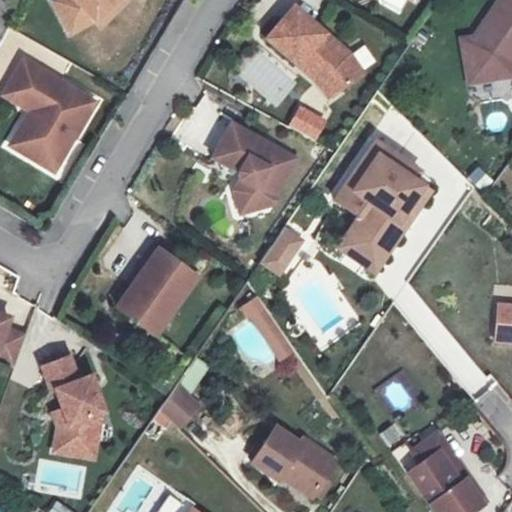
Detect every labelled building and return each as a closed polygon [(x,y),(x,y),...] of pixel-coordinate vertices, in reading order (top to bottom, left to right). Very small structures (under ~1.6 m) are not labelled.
[(74,0),(62,0),(55,4),(59,12),(73,3),(75,1),(74,0)] [(73,3),(59,12),(72,36),(96,22),(118,0),(74,0),(75,1),(73,3)] [(511,0),(500,0),(474,45),(462,50),(472,90),(511,80),(511,0)] [(294,9),(267,40),(321,86),(330,79),(340,93),(365,76),(352,57),(294,9)] [(96,105),(25,63),(5,97),(32,113),(45,121),(26,155),(56,173),(96,105)] [(330,79),(321,86),(330,99),(340,93),(330,79)] [(307,137),(317,118),(301,110),(291,129),(307,137)] [(45,121),(32,113),(13,147),(26,155),(45,121)] [(232,118),(210,156),(237,170),(239,176),(230,189),(242,215),(270,206),(299,158),(232,118)] [(315,142),(325,123),(317,118),(307,137),(315,142)] [(374,148),(338,201),(363,218),(350,238),(377,256),(398,224),(391,219),(419,179),(374,148)] [(477,166),(465,177),(480,193),(492,181),(477,166)] [(289,228),(261,267),(284,279),(310,241),(289,228)] [(159,245),(113,306),(158,338),(202,277),(159,245)] [(0,359),(19,366),(30,336),(9,328),(13,318),(0,312),(0,359)] [(293,352),(263,312),(251,321),(281,361),(293,352)] [(511,315),(502,315),(503,338),(511,337),(511,315)] [(71,359),(44,369),(54,395),(56,394),(63,411),(70,431),(68,447),(98,452),(104,416),(106,415),(93,378),(80,383),(71,359)] [(401,370),(375,388),(395,415),(420,398),(401,370)] [(207,407),(184,384),(167,409),(185,428),(207,407)] [(63,411),(54,415),(60,430),(56,455),(96,462),(98,452),(68,447),(70,431),(63,411)] [(385,448),(400,440),(392,425),(377,433),(385,448)] [(338,458),(310,440),(307,445),(287,432),(264,468),(282,481),(289,470),(303,479),(298,486),(320,500),(332,482),(324,477),(338,458)] [(442,445),(412,466),(444,511),(462,511),(485,496),(468,471),(463,475),(442,445)] [(324,477),(332,482),(344,463),(338,458),(324,477)] [(191,511),(194,508),(174,494),(161,511),(191,511)]
